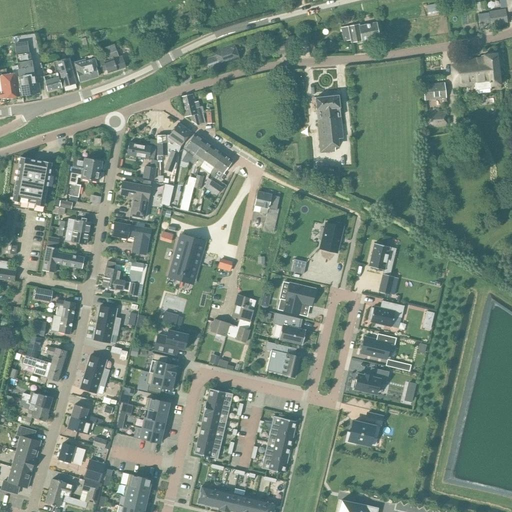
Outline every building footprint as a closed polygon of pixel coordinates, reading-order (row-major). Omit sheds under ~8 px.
[(509,7),(509,10),(511,9),(511,0),(498,0),(500,9),(509,7)] [(439,3),(426,6),(428,14),(440,12),(439,3)] [(478,14),(479,27),(490,25),(490,26),(507,23),(505,10),(488,12),(488,13),(478,14)] [(347,26),(351,43),(379,37),(376,23),(359,26),(358,24),(347,26)] [(273,40),(276,55),(297,52),(293,36),(273,40)] [(206,60),(210,71),(221,67),(220,66),(238,60),(233,44),(214,51),(216,56),(206,60)] [(106,70),(107,73),(117,70),(125,68),(121,57),(118,58),(116,52),(104,56),(104,58),(98,59),(102,72),(106,70)] [(18,73),(22,96),(37,94),(37,90),(39,89),(38,84),(36,85),(34,77),(33,66),(32,67),(30,53),(16,55),(18,69),(18,73)] [(483,57),(457,60),(460,87),(475,85),(475,91),(491,89),(490,86),(500,85),(496,54),(483,55),(483,57)] [(59,71),(64,87),(75,84),(69,59),(41,66),(44,75),(59,71)] [(76,70),(79,82),(99,76),(94,60),(90,61),(90,62),(86,63),(85,61),(74,64),(75,66),(76,66),(77,70),(76,70)] [(0,90),(2,90),(4,99),(22,96),(18,73),(0,76),(0,90)] [(45,81),(48,91),(61,88),(57,73),(43,77),(44,81),(45,81)] [(443,98),(443,103),(446,102),(444,83),(422,86),(424,100),(443,98)] [(192,95),(180,98),(185,117),(190,116),(192,121),(198,125),(205,123),(203,113),(204,112),(202,107),(200,107),(199,102),(194,103),(192,95)] [(316,110),(320,153),(335,152),(334,139),(342,138),(339,107),(338,96),(315,98),(316,110)] [(214,123),(213,110),(206,110),(207,124),(214,123)] [(444,111),(426,113),(428,128),(446,126),(444,111)] [(164,170),(171,172),(180,146),(190,132),(178,123),(170,135),(157,136),(157,144),(157,155),(167,155),(170,156),(164,170)] [(183,149),(193,157),(204,141),(193,134),(185,147),(183,149)] [(204,141),(193,157),(202,163),(213,148),(204,141)] [(148,159),(153,160),(155,147),(129,143),(126,155),(148,159)] [(212,170),(223,155),(213,148),(202,163),(212,170)] [(215,175),(220,178),(223,174),(224,174),(232,161),(223,155),(212,170),(210,174),(213,177),(215,175)] [(34,206),(43,207),(51,163),(42,161),(42,162),(28,160),(28,159),(19,157),(11,201),(20,203),(20,202),(34,204),(34,206)] [(72,167),(100,172),(101,162),(85,159),(74,157),(72,167)] [(57,196),(63,197),(69,166),(63,165),(61,175),(57,196)] [(70,195),(78,197),(80,186),(76,185),(78,175),(81,175),(81,179),(98,182),(100,172),(72,167),(71,174),(69,184),(72,185),(70,195)] [(145,167),(143,178),(153,180),(155,168),(145,167)] [(200,190),(203,177),(196,175),(193,188),(200,190)] [(129,216),(145,219),(151,187),(150,187),(150,181),(143,180),(142,186),(121,182),(119,195),(133,197),(129,216)] [(222,188),(211,181),(206,188),(216,196),(222,188)] [(169,206),(173,186),(165,184),(161,204),(169,206)] [(185,185),(180,209),(187,211),(193,187),(187,185),(185,185)] [(263,230),(274,232),(278,209),(277,209),(279,197),(271,195),(257,192),(254,206),(253,211),(267,214),(263,230)] [(60,201),(59,207),(71,209),(72,203),(60,201)] [(69,216),(82,219),(84,213),(71,210),(69,216)] [(59,228),(88,234),(90,223),(75,220),(68,219),(67,222),(60,221),(59,228)] [(131,253),(146,256),(151,229),(130,225),(114,222),(112,236),(127,239),(133,240),(131,253)] [(319,249),(337,253),(343,227),(325,223),(324,229),(321,228),(319,239),(322,240),(319,249)] [(71,242),(86,245),(88,234),(59,228),(58,235),(65,237),(65,240),(71,242)] [(59,239),(48,237),(47,245),(57,247),(59,239)] [(193,281),(204,245),(180,238),(169,274),(193,281)] [(384,270),(389,247),(374,243),(368,267),(384,270)] [(42,270),(54,272),(56,264),(81,269),(83,258),(58,253),(59,249),(47,247),(42,270)] [(229,271),(232,262),(223,260),(221,259),(218,268),(229,271)] [(0,260),(0,279),(14,281),(15,271),(14,271),(8,270),(9,262),(0,260)] [(294,260),(291,272),(303,274),(306,262),(294,260)] [(104,277),(124,281),(126,274),(120,273),(120,271),(114,269),(115,263),(107,262),(106,267),(104,277)] [(139,284),(143,285),(147,264),(131,262),(128,281),(139,283),(139,284)] [(393,277),(383,275),(381,281),(392,283),(393,277)] [(128,295),(137,296),(139,284),(124,282),(124,281),(104,277),(102,287),(123,291),(128,292),(128,295)] [(315,290),(283,282),(283,283),(289,284),(285,301),(280,300),(278,310),(298,314),(300,306),(303,304),(311,306),(315,290)] [(34,299),(50,302),(52,291),(36,288),(34,299)] [(268,307),(271,294),(264,293),(262,305),(268,307)] [(235,340),(245,343),(249,330),(248,330),(250,322),(249,322),(255,301),(237,295),(231,317),(239,319),(237,327),(230,325),(230,324),(214,319),(210,332),(226,337),(226,336),(235,339),(235,340)] [(61,317),(72,319),(75,303),(64,301),(56,300),(55,306),(57,307),(56,316),(61,317)] [(401,318),(404,306),(382,301),(380,308),(374,307),(373,308),(371,308),(368,320),(371,320),(370,322),(391,327),(398,329),(401,318)] [(96,323),(118,327),(120,319),(115,318),(116,309),(100,306),(96,323)] [(13,307),(10,319),(19,321),(21,309),(13,307)] [(128,310),(125,322),(145,327),(148,315),(128,310)] [(175,325),(178,316),(164,312),(161,321),(175,325)] [(275,313),(273,324),(282,326),(278,340),(279,340),(301,345),(302,345),(305,330),(303,330),(298,329),(300,320),(302,320),(302,319),(275,313)] [(61,317),(56,316),(53,315),(50,331),(59,332),(58,332),(69,334),(72,319),(61,317)] [(31,334),(44,337),(46,323),(34,321),(31,334)] [(118,327),(96,323),(93,340),(110,343),(111,334),(117,335),(118,327)] [(157,335),(154,350),(167,354),(169,347),(183,350),(185,344),(186,344),(188,336),(187,336),(187,335),(168,330),(166,337),(157,335)] [(364,337),(360,354),(386,360),(386,359),(389,345),(394,346),(396,338),(377,334),(376,340),(364,337)] [(267,342),(265,349),(277,352),(275,360),(269,358),(266,371),(294,378),(299,357),(284,353),(286,347),(267,342)] [(51,363),(61,367),(66,351),(55,348),(55,349),(48,346),(46,354),(53,356),(51,363)] [(114,346),(110,360),(126,365),(130,350),(114,346)] [(149,372),(176,379),(179,367),(166,364),(168,357),(153,354),(149,372)] [(24,355),(22,364),(35,368),(38,360),(30,357),(24,355)] [(212,355),(209,363),(217,365),(219,357),(212,355)] [(85,372),(106,379),(109,371),(103,369),(106,361),(90,356),(85,372)] [(61,367),(51,363),(38,360),(35,368),(34,374),(47,378),(46,379),(57,382),(61,367)] [(411,365),(399,362),(397,369),(409,371),(411,365)] [(372,368),(371,376),(364,374),(364,376),(358,374),(356,379),(354,379),(352,389),(376,394),(378,383),(385,385),(389,372),(372,368)] [(106,379),(85,372),(80,388),(96,394),(99,385),(104,387),(106,379)] [(173,391),(176,379),(149,372),(146,384),(148,385),(147,392),(159,395),(161,388),(173,391)] [(410,384),(407,395),(413,396),(416,385),(410,384)] [(206,402),(229,407),(233,394),(209,389),(206,401),(206,402)] [(26,403),(49,410),(52,398),(39,394),(33,393),(32,396),(23,393),(21,400),(27,401),(26,403)] [(144,408),(167,413),(169,403),(146,398),(144,408)] [(31,418),(45,422),(49,410),(26,403),(27,401),(21,400),(19,405),(25,407),(24,408),(33,412),(31,418)] [(226,420),(229,407),(206,402),(206,401),(203,415),(226,420)] [(71,417),(100,426),(102,420),(86,415),(88,409),(74,405),(71,417)] [(146,409),(144,419),(164,423),(167,413),(144,408),(144,409),(146,409)] [(355,442),(370,446),(372,437),(377,438),(380,425),(382,417),(367,413),(365,421),(366,421),(365,425),(353,422),(350,433),(347,432),(345,442),(355,445),(355,442)] [(203,415),(200,428),(223,433),(226,420),(203,415)] [(273,416),(270,429),(293,435),(296,422),(273,416)] [(94,424),(71,417),(67,429),(81,433),(88,435),(90,429),(92,429),(94,424)] [(162,433),(164,423),(144,419),(142,429),(162,433)] [(16,452),(35,457),(40,442),(33,440),(35,432),(19,427),(16,436),(20,437),(16,452)] [(223,433),(200,428),(197,440),(220,446),(223,433)] [(159,444),(162,433),(142,429),(139,439),(159,444)] [(293,435),(270,429),(267,442),(290,448),(293,435)] [(92,445),(104,449),(106,441),(95,437),(92,445)] [(217,459),(220,446),(197,440),(194,454),(217,459)] [(267,442),(264,455),(287,460),(290,448),(267,442)] [(70,463),(80,466),(85,450),(63,443),(58,459),(70,463)] [(16,452),(11,467),(31,473),(35,457),(16,452)] [(287,460),(264,455),(261,468),(284,474),(287,460)] [(83,478),(99,483),(105,464),(89,459),(83,478)] [(1,490),(17,495),(19,487),(26,489),(31,473),(11,467),(7,482),(3,481),(1,490)] [(149,490),(151,480),(128,474),(126,485),(149,490)] [(48,491),(69,497),(72,485),(52,479),(48,491)] [(84,479),(81,491),(87,492),(85,501),(96,504),(102,484),(84,479)] [(146,501),(149,490),(126,485),(123,496),(146,501)] [(197,504),(208,506),(212,489),(201,486),(197,504)] [(208,506),(218,509),(219,509),(223,492),(212,489),(208,506)] [(73,499),(69,497),(48,491),(45,503),(59,508),(61,501),(92,510),(94,505),(73,499)] [(231,503),(233,494),(223,492),(219,509),(218,509),(229,511),(231,503)] [(239,511),(244,497),(233,494),(231,503),(229,511),(232,511),(239,511)] [(126,497),(123,507),(144,511),(146,501),(123,496),(126,497)] [(251,511),(254,499),(244,497),(239,511),(251,511)] [(251,511),(262,511),(265,501),(254,499),(251,511)] [(376,511),(377,509),(341,500),(338,511),(376,511)] [(265,501),(262,511),(273,511),(276,504),(265,501)]
